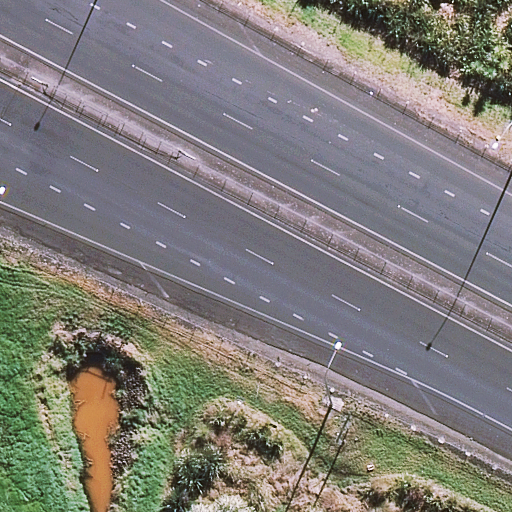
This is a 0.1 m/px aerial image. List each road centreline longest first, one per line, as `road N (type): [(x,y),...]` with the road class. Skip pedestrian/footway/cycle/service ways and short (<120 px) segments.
road 1 (motorway): [(9,0),(511,266)]
road 2 (motorway): [(438,352),(0,115)]
road 3 (motorway): [(438,352),(0,185)]
